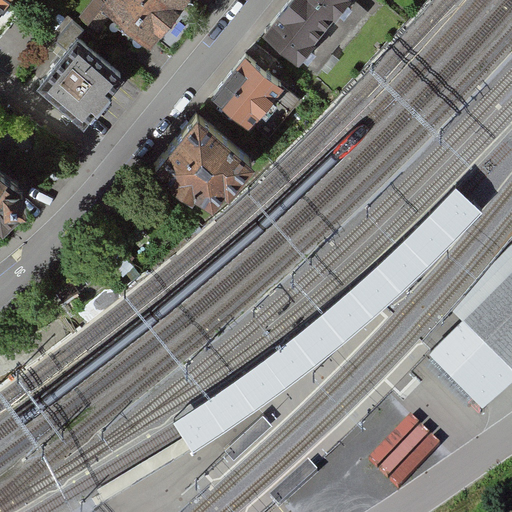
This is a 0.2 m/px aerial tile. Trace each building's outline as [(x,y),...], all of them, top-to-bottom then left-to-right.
[(92,0),(86,7),(133,45),(169,0),(92,0)] [(363,8),(352,0),(294,0),(289,6),(335,43),(363,8)] [(335,43),(289,6),(262,40),(311,76),(335,43)] [(60,34),(19,80),(62,117),(103,71),(60,34)] [(247,56),(213,93),(249,125),(283,88),(247,56)] [(197,115),(157,160),(210,208),(250,163),(197,115)] [(0,233),(23,215),(20,202),(18,188),(0,177),(0,233)] [(205,397),(173,418),(193,449),(225,428),(256,407),(287,384),(316,362),(345,337),(373,313),(401,288),(429,263),(456,236),(482,208),(466,192),(456,183),(429,211),(403,237),(377,262),(350,287),(321,311),(294,333),(265,355),(234,377),(205,397)] [(511,241),(493,259),(453,308),(511,365),(511,241)] [(273,424),(263,414),(225,448),(234,459),(273,424)] [(318,473),(308,462),(270,497),(279,507),(318,473)]
